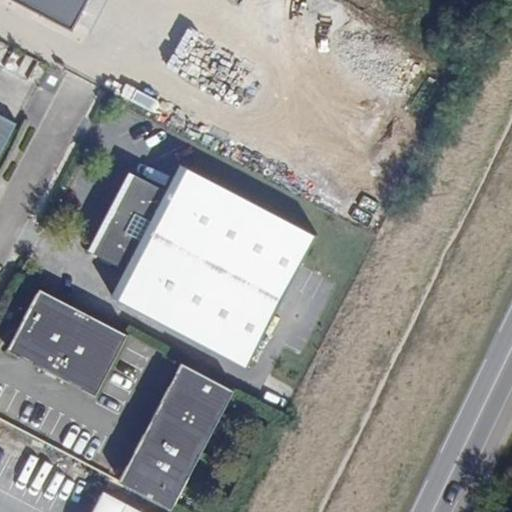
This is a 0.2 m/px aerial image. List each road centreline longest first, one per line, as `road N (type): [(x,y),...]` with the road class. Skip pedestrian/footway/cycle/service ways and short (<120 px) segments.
road 1 (secondary): [(511,350),(433,511)]
road 2 (unclassified): [(0,254),(70,127)]
